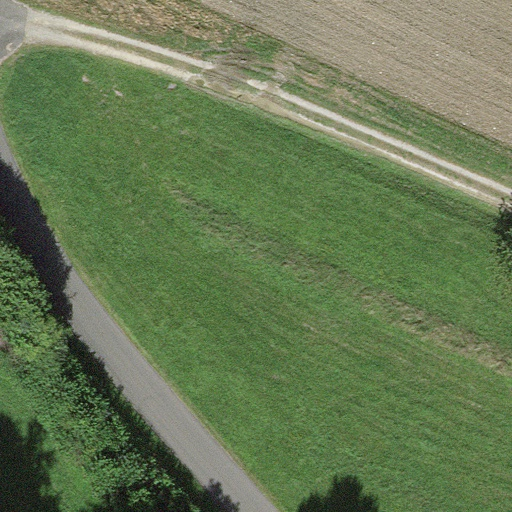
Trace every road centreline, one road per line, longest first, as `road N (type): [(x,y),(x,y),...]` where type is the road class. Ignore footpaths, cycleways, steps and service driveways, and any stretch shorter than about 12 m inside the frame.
road 1 (track): [(0,13),(323,119),(511,206)]
road 2 (residential): [(0,138),(63,285),(272,511)]
